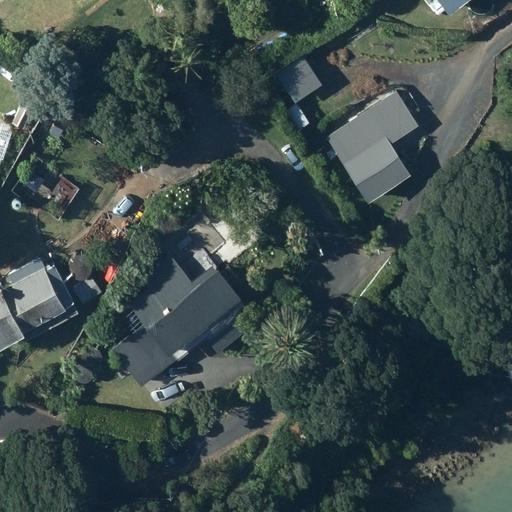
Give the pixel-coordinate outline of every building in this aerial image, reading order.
[(436,0),(448,16),(469,0),(436,0)] [(325,137),(367,203),(411,176),(391,144),(418,127),(396,93),(325,137)] [(310,124),(297,104),(287,111),(300,131),(310,124)] [(10,116),(17,128),(33,120),(27,107),(10,116)] [(33,150),(49,159),(58,144),(42,135),(33,150)] [(61,216),(81,189),(62,175),(43,203),(61,216)] [(0,278),(0,350),(23,338),(21,334),(64,309),(62,306),(72,301),(46,253),(0,278)] [(170,255),(141,278),(150,289),(128,305),(144,326),(112,350),(141,387),(173,362),(169,355),(228,310),(206,281),(196,289),(170,255)] [(84,304),(101,292),(89,274),(72,287),(84,304)] [(237,313),(206,338),(219,353),(250,328),(237,313)]
